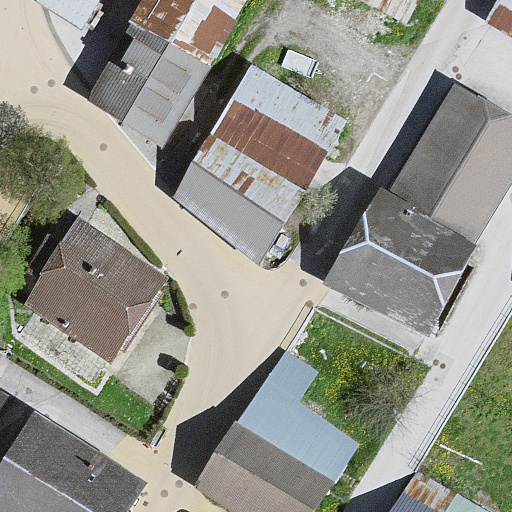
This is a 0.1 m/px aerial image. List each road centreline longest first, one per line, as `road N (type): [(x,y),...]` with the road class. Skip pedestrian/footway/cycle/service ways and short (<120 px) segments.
road 1 (residential): [(235,330),(450,0)]
road 2 (residential): [(235,330),(216,273),(0,92)]
road 3 (residential): [(345,511),(511,242)]
road 4 (residential): [(0,377),(150,484)]
road 5 (residential): [(150,484),(235,330)]
